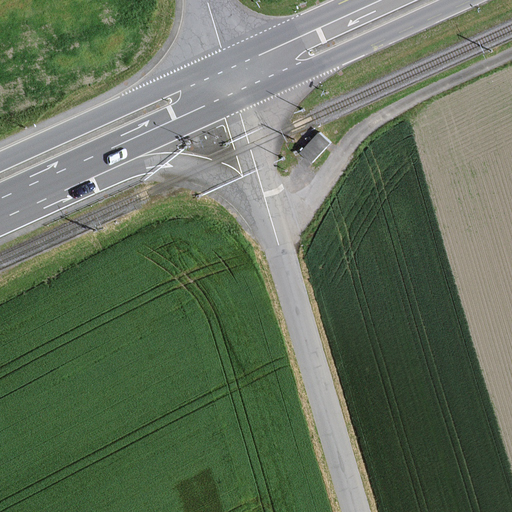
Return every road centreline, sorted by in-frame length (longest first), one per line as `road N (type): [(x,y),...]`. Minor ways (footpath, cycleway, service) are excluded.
road 1 (unclassified): [(357,511),(270,210)]
road 2 (unclassified): [(2,209),(173,165),(213,176),(270,210)]
road 3 (secondary): [(2,209),(235,99)]
road 4 (secondary): [(235,99),(461,0)]
road 5 (secondary): [(224,61),(0,161)]
road 6 (secondary): [(364,0),(224,61)]
